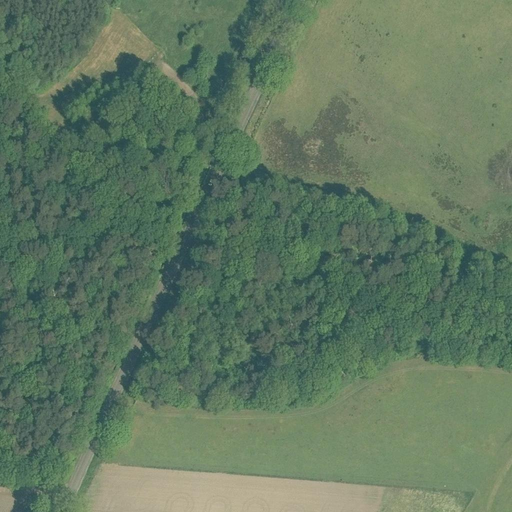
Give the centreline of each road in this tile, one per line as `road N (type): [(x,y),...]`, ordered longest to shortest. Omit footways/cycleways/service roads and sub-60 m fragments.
road 1 (tertiary): [(60,511),(298,0)]
road 2 (track): [(138,339),(152,344),(126,403),(143,416),(291,416),(327,408),(400,371),(511,371)]
